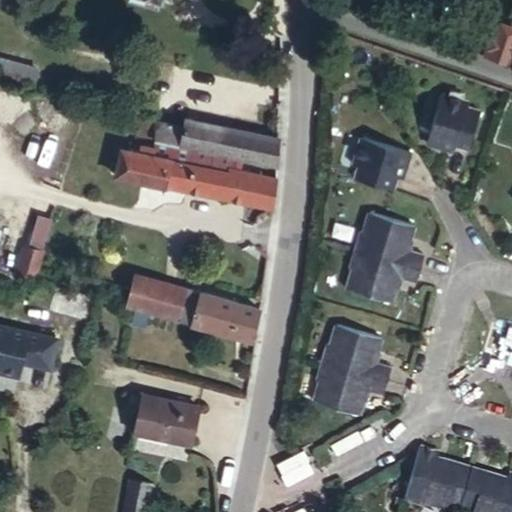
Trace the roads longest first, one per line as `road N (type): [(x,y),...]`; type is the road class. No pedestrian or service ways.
road 1 (residential): [(307,9),(294,247),(255,476)]
road 2 (residential): [(511,84),(307,9)]
road 3 (residential): [(255,476),(295,482),(421,418),(425,404)]
road 4 (residential): [(425,404),(471,265),(511,274)]
